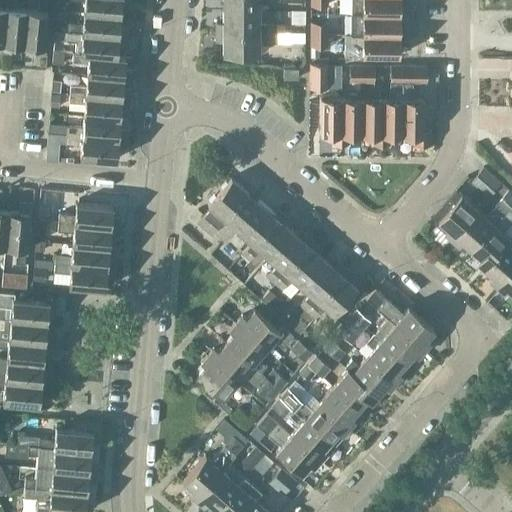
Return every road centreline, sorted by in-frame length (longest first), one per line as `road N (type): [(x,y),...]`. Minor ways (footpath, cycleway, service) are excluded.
road 1 (residential): [(331,511),(483,338),(381,247)]
road 2 (unclassified): [(132,511),(158,179)]
road 3 (unclassified): [(381,247),(444,167),(454,137),(457,0)]
road 4 (unclassified): [(381,247),(241,127),(165,107)]
road 5 (residential): [(0,164),(158,179)]
